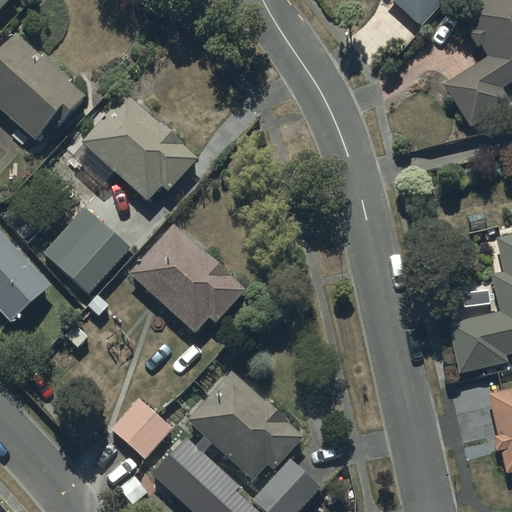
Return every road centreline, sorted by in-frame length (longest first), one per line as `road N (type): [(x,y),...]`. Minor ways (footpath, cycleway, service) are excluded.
road 1 (residential): [(263,0),(332,112),(348,155),(429,511)]
road 2 (residential): [(0,419),(79,511)]
